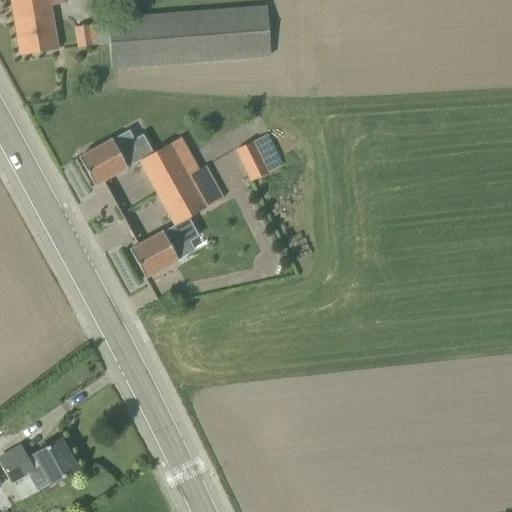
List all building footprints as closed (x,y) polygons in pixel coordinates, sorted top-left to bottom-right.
[(10,0),(20,55),(40,52),(57,49),(50,5),(64,3),(63,0),(10,0)] [(107,18),(108,30),(109,46),(111,69),(270,56),(265,5),(107,18)] [(97,25),(76,27),(78,48),(99,46),(97,31),(97,25)] [(253,142),(235,151),(250,181),(252,180),(268,172),(278,167),(263,137),(253,142)] [(139,160),(158,194),(188,176),(179,161),(187,156),(181,144),(173,149),(170,144),(153,153),(146,140),(136,146),(134,142),(118,151),(111,140),(79,158),(94,186),(139,160)] [(205,166),(188,176),(158,194),(174,225),(129,250),(145,278),(178,260),(171,248),(187,239),(185,236),(195,231),(188,217),(205,208),(222,198),(205,166)] [(60,439),(37,452),(36,456),(28,460),(22,449),(1,460),(14,483),(35,472),(34,471),(43,466),(52,483),(76,469),(60,439)]
